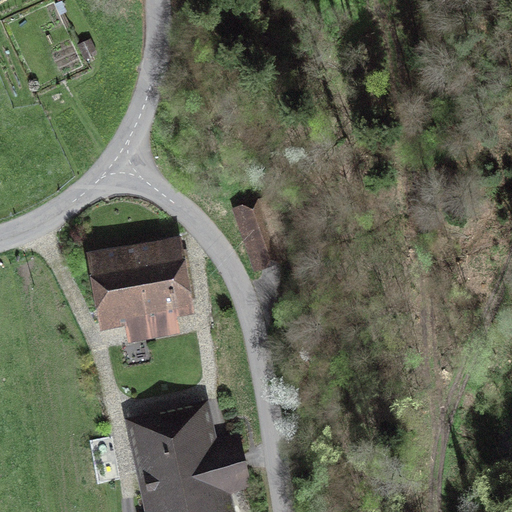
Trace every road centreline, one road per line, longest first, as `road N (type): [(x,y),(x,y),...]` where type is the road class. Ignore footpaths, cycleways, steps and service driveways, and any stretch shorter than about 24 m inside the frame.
road 1 (unclassified): [(121,164),(190,216),(239,285),(286,511)]
road 2 (track): [(435,511),(442,429),(511,259)]
road 3 (unclassified): [(157,0),(153,74),(121,164)]
road 4 (unclassified): [(0,237),(52,213),(121,164)]
